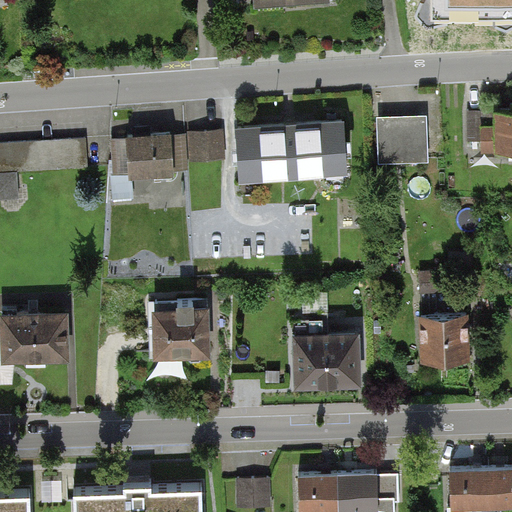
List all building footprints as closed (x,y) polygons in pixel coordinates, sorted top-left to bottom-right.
[(511,151),(511,109),(487,110),(487,126),(476,127),(476,152),(511,151)] [(349,168),(345,110),(236,118),(240,176),(349,168)] [(428,110),(378,111),(379,158),(429,157),(428,110)] [(221,132),(188,134),(190,164),(223,162),(221,132)] [(168,176),(166,137),(118,139),(120,178),(168,176)] [(89,163),(87,139),(0,142),(0,192),(18,191),(17,167),(89,163)] [(445,271),(420,272),(421,288),(445,287),(445,271)] [(209,349),(209,296),(150,297),(151,350),(209,349)] [(69,355),(66,304),(1,305),(1,331),(0,331),(0,378),(13,379),(16,356),(69,355)] [(467,312),(421,314),(423,358),(469,355),(467,312)] [(357,377),(355,332),(297,334),(299,379),(317,379),(317,382),(325,386),(331,386),(338,381),(338,378),(357,377)] [(511,502),(511,464),(450,467),(451,504),(448,504),(447,511),(472,511),(472,503),(511,502)] [(400,499),(399,470),(299,473),(301,509),(360,507),(360,511),(395,511),(395,499),(400,499)] [(270,476),(238,477),(239,502),(271,501),(270,476)] [(139,479),(72,482),(73,511),(202,511),(202,477),(139,479)] [(0,484),(0,511),(32,511),(31,483),(0,484)]
